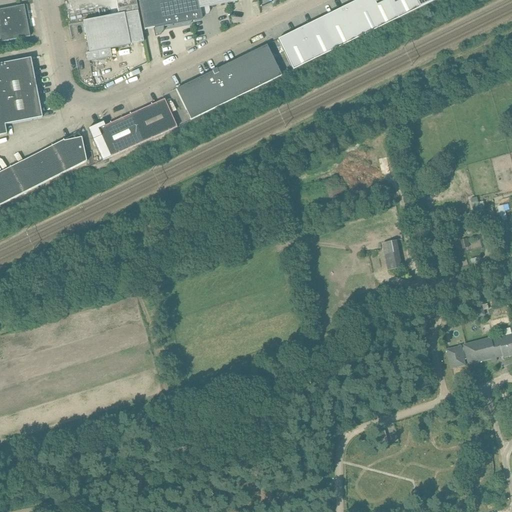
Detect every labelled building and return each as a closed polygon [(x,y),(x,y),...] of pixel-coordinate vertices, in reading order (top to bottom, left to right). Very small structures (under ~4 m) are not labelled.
[(115,0),(118,15),(137,12),(138,11),(135,0),(115,0)] [(196,0),(138,0),(144,30),(154,29),(155,37),(156,36),(155,35),(160,35),(163,30),(162,27),(201,19),(196,0)] [(196,0),(201,19),(200,13),(205,12),(204,8),(237,1),(236,0),(196,0)] [(362,0),(361,0),(342,10),(356,40),(377,29),(362,0)] [(388,0),(362,0),(377,29),(398,19),(388,0)] [(388,0),(398,19),(419,9),(414,0),(388,0)] [(414,0),(419,9),(437,0),(414,0)] [(24,6),(0,10),(0,42),(30,37),(24,6)] [(342,10),(321,20),(335,50),(356,40),(342,10)] [(118,15),(83,22),(89,53),(86,53),(88,61),(111,57),(110,49),(143,42),(137,12),(118,15)] [(321,20),(300,30),(314,60),(335,50),(321,20)] [(279,39),(278,40),(293,71),(314,60),(300,30),(279,40),(279,39)] [(212,72),(176,90),(178,94),(190,121),(281,76),(266,46),(216,70),(212,72)] [(30,59),(0,64),(0,104),(4,125),(42,118),(30,59)] [(131,115),(142,143),(176,128),(164,100),(131,115)] [(103,122),(87,129),(102,161),(110,157),(142,143),(131,115),(105,127),(103,122)] [(78,134),(55,146),(68,171),(86,162),(81,138),(78,134)] [(55,146),(33,156),(46,182),(68,171),(55,146)] [(33,156),(12,167),(25,193),(46,182),(33,156)] [(12,167),(0,173),(0,197),(3,204),(25,193),(12,167)] [(501,236),(494,238),(498,250),(504,248),(501,236)] [(397,241),(383,244),(384,249),(387,263),(389,271),(402,268),(397,244),(397,241)] [(482,305),(472,308),(474,318),(485,316),(482,305)] [(461,347),(447,351),(452,369),(466,366),(464,360),(467,359),(469,365),(491,359),(492,362),(497,361),(496,358),(503,356),(504,358),(511,355),(511,334),(511,335),(502,338),(492,340),(491,338),(464,346),(465,352),(462,353),(461,347)] [(385,431),(378,433),(381,447),(389,445),(385,431)]
